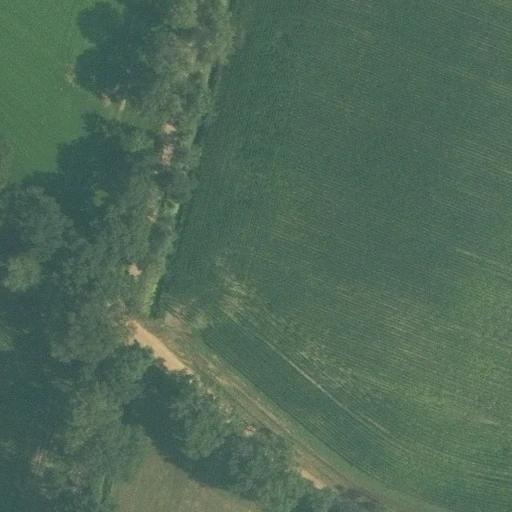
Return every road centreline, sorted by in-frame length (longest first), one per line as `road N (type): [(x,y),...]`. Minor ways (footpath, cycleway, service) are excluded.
road 1 (track): [(205,0),(120,324)]
road 2 (track): [(363,511),(297,477),(120,324)]
road 3 (track): [(120,324),(75,511)]
road 4 (track): [(120,324),(0,214)]
